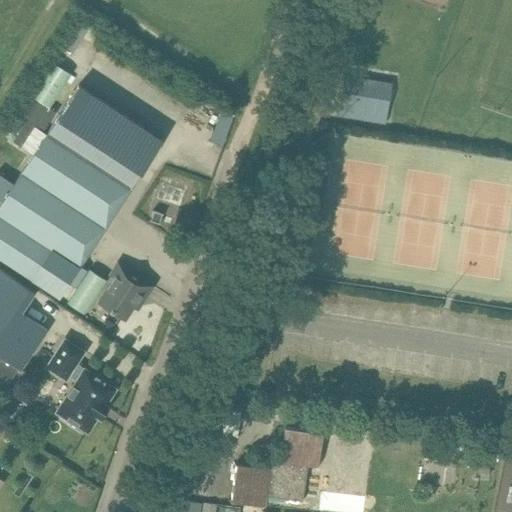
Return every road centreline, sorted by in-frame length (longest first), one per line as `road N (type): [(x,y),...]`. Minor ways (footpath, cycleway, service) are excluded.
road 1 (unclassified): [(108,511),(200,249)]
road 2 (track): [(200,249),(286,0)]
road 3 (track): [(252,95),(99,0)]
